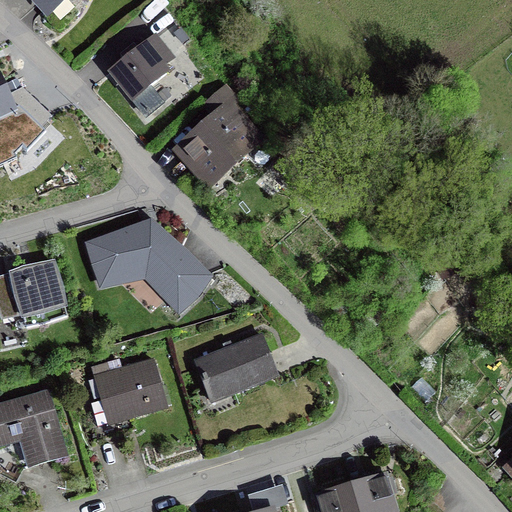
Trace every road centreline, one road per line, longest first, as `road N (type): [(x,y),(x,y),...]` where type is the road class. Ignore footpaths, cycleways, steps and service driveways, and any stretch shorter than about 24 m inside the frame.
road 1 (residential): [(385,403),(158,184)]
road 2 (residential): [(385,403),(308,447),(101,511)]
road 3 (residential): [(158,184),(80,91),(0,15)]
road 4 (residential): [(158,184),(0,233)]
road 5 (residential): [(488,511),(385,403)]
